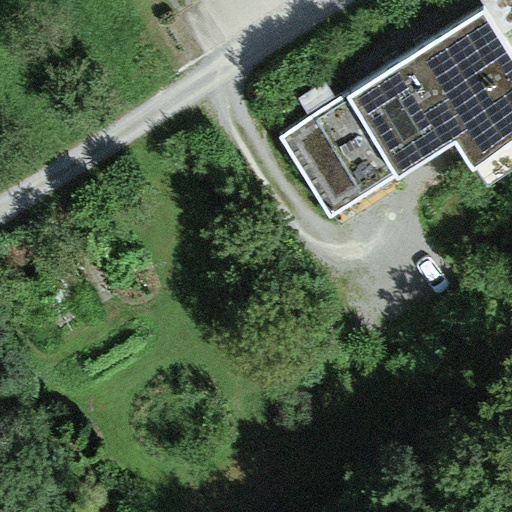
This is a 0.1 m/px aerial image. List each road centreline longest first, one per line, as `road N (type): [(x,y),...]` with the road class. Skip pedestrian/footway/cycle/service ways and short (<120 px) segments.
road 1 (track): [(0,204),(170,95)]
road 2 (residential): [(170,95),(315,0)]
